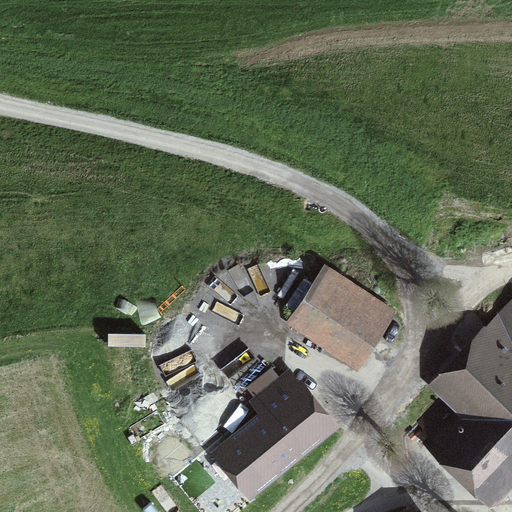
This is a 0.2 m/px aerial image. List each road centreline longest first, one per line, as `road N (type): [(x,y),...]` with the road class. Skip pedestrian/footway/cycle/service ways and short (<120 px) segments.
road 1 (unclassified): [(419,365),(410,278),(385,240),(339,203),(219,153),(0,102)]
road 2 (track): [(0,352),(123,342),(301,359),(352,407),(393,504)]
road 3 (unclassified): [(419,365),(290,511)]
road 4 (track): [(369,511),(438,494),(511,509)]
road 5 (track): [(511,276),(464,305),(419,365)]
